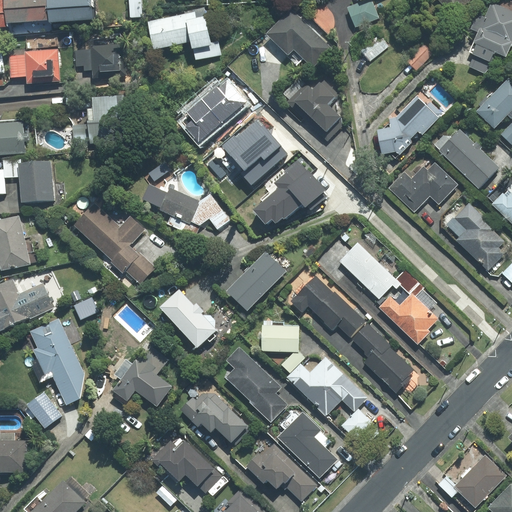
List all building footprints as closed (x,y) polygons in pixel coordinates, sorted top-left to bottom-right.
[(0,0),(0,27),(11,27),(11,34),(55,34),(55,23),(98,22),(98,0),(0,0)] [(144,0),(129,0),(132,16),(146,14),(144,0)] [(359,0),(361,4),(351,9),(358,27),(382,16),(375,0),(359,0)] [(439,0),(455,16),(471,0),(439,0)] [(491,76),(500,52),(511,56),(511,8),(495,2),(479,44),(482,45),(472,70),(491,76)] [(291,56),(297,50),(315,67),(334,46),(300,14),(294,8),(269,35),(291,56)] [(219,57),(215,39),(210,10),(152,20),(157,50),(196,42),(199,60),(219,57)] [(378,34),(362,50),(374,62),(389,46),(378,34)] [(426,44),(408,62),(418,72),(436,54),(426,44)] [(126,46),(90,46),(90,50),(77,50),(77,66),(87,66),(87,71),(97,70),(97,77),(112,77),(112,70),(126,70),(126,46)] [(9,76),(27,77),(27,83),(64,86),(66,50),(29,48),(29,56),(11,55),(9,76)] [(333,128),(345,116),(335,106),(344,97),(326,79),(318,87),(306,75),(286,94),(330,140),(338,133),(333,128)] [(511,75),(481,109),(500,126),(511,112),(511,75)] [(84,108),(93,108),(91,142),(122,144),(125,98),(99,96),(85,95),(84,108)] [(387,153),(407,148),(417,145),(415,137),(426,134),(440,116),(421,98),(403,118),(392,121),(394,128),(382,131),(387,153)] [(26,121),(0,121),(0,154),(27,154),(26,121)] [(459,124),(439,145),(483,188),(503,167),(459,124)] [(511,126),(503,135),(511,144),(511,126)] [(251,166),(247,169),(227,184),(248,212),(299,175),(276,143),(257,158),(267,171),(259,177),(251,166)] [(7,178),(24,177),(25,201),(58,199),(56,162),(23,164),(23,159),(5,160),(6,172),(0,171),(0,192),(8,192),(7,178)] [(438,161),(430,169),(426,165),(410,181),(404,175),(394,185),(420,211),(434,197),(441,204),(461,183),(438,161)] [(318,163),(306,187),(330,199),(342,176),(318,163)] [(146,203),(158,208),(153,218),(201,238),(232,219),(215,194),(203,200),(155,180),(146,203)] [(511,180),(493,201),(511,218),(511,180)] [(98,202),(94,207),(77,224),(142,286),(158,268),(134,245),(149,230),(133,214),(122,226),(98,202)] [(458,219),(468,229),(458,239),(493,271),(510,253),(502,245),(508,238),(482,214),(471,204),(458,219)] [(24,215),(0,219),(0,247),(4,269),(34,263),(24,215)] [(441,304),(425,288),(406,269),(396,279),(360,244),(343,261),(382,299),(395,287),(398,290),(402,286),(412,296),(401,307),(393,300),(380,313),(417,350),(433,334),(428,329),(440,317),(435,311),(441,304)] [(289,272),(268,252),(233,288),(254,308),(289,272)] [(511,260),(503,271),(511,279),(511,260)] [(335,333),(340,327),(352,338),(367,321),(319,276),(304,293),(293,304),(305,316),(312,308),(319,314),(317,316),(335,333)] [(36,303),(28,306),(17,280),(0,287),(0,330),(6,330),(33,319),(41,315),(36,303)] [(203,302),(199,305),(184,289),(165,305),(202,346),(221,330),(207,314),(210,311),(203,302)] [(94,297),(80,302),(83,311),(97,307),(94,297)] [(44,381),(54,377),(59,375),(72,404),(86,399),(88,374),(63,318),(33,331),(45,358),(36,362),(44,381)] [(411,383),(408,380),(418,371),(372,323),(354,340),(371,358),(365,363),(394,394),(397,391),(400,394),(411,383)] [(308,358),(302,352),(304,326),(265,324),(264,350),(296,352),(284,365),(292,373),(308,358)] [(138,365),(130,359),(119,372),(126,379),(118,388),(134,401),(142,392),(160,408),(176,388),(162,376),(174,363),(170,359),(154,346),(138,365)] [(292,403),(280,391),(284,387),(243,346),(231,358),(240,367),(229,378),(261,410),(273,421),(292,403)] [(376,424),(361,408),(371,399),(331,357),(324,364),(320,359),(310,369),(306,365),(293,377),(328,414),(345,398),(358,412),(345,424),(359,440),(376,424)] [(46,390),(31,404),(51,427),(67,414),(46,390)] [(217,434),(222,428),(238,442),(252,425),(217,394),(207,405),(194,394),(181,409),(204,429),(207,425),(217,434)] [(341,462),(327,447),(334,440),(307,411),(282,435),(300,454),(324,479),(341,462)] [(192,474),(202,485),(210,493),(215,489),(220,494),(232,483),(219,469),(192,440),(183,448),(174,439),(153,459),(161,468),(168,462),(174,469),(170,473),(180,485),(185,480),(192,474)] [(0,479),(6,480),(6,470),(30,471),(32,442),(0,440),(0,479)] [(277,443),(260,460),(253,468),(270,484),(277,477),(302,502),(320,484),(277,443)] [(454,499),(462,491),(479,508),(511,477),(488,455),(457,486),(447,476),(439,484),(454,499)] [(33,511),(79,511),(88,503),(65,480),(33,511)] [(511,511),(511,486),(492,508),(496,511),(511,511)] [(235,507),(229,511),(267,511),(242,488),(229,502),(235,507)]
